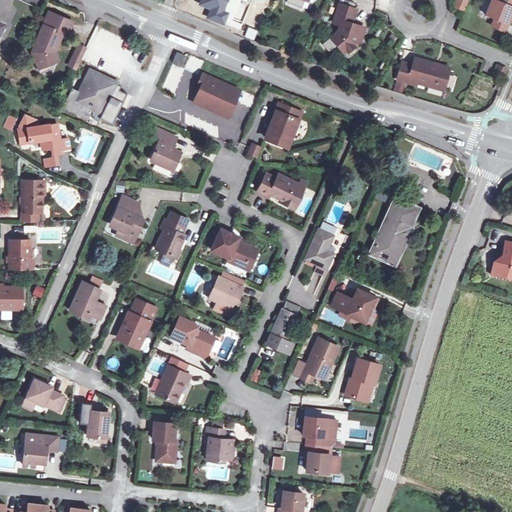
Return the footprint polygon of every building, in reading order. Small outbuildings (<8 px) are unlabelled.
[(468,0),(456,0),(454,7),(464,11),(468,0)] [(511,0),(490,0),(484,15),(495,20),(507,24),(510,15),(511,10),(511,0)] [(350,20),(354,9),(339,4),(333,23),(340,25),(338,31),(331,37),(323,44),(330,52),(338,45),(344,52),(355,43),(360,26),(352,23),(350,20)] [(31,51),(37,67),(47,63),(48,65),(58,61),(54,52),(62,34),(66,36),(72,23),(48,13),(31,51)] [(504,31),(507,24),(495,20),(492,26),(504,31)] [(365,28),(360,26),(355,43),(365,28)] [(78,44),(73,54),(81,58),(85,48),(78,44)] [(172,63),(182,67),(185,57),(176,53),(172,63)] [(76,68),(81,58),(73,54),(68,64),(76,68)] [(433,84),(443,87),(448,69),(413,58),(411,66),(401,63),(396,79),(414,85),(415,83),(432,88),(433,84)] [(51,71),(48,65),(47,63),(37,67),(41,75),(51,71)] [(497,67),(494,75),(502,78),(505,71),(497,67)] [(94,114),(101,118),(117,82),(90,69),(76,101),(96,110),(94,114)] [(195,83),(200,85),(202,86),(204,83),(201,82),(204,74),(200,72),(195,83)] [(225,83),(204,74),(201,82),(204,83),(202,86),(200,85),(193,100),(227,114),(238,89),(229,85),(228,82),(225,83)] [(278,103),(275,111),(300,120),(303,112),(278,103)] [(264,141),(281,147),(287,132),(295,135),(300,120),(275,111),(264,141)] [(3,127),(13,130),(16,117),(7,115),(3,127)] [(59,141),(57,124),(48,126),(47,125),(37,126),(36,120),(25,115),(22,121),(25,122),(27,128),(17,129),(19,141),(29,140),(29,142),(41,141),(42,150),(52,148),(52,152),(61,150),(69,149),(68,139),(59,141)] [(25,122),(22,121),(17,129),(27,128),(25,122)] [(151,160),(169,168),(173,160),(176,161),(180,152),(174,149),(172,145),(176,137),(156,127),(150,139),(159,143),(151,160)] [(289,150),(295,135),(287,132),(281,147),(289,150)] [(262,147),(252,143),(247,154),(257,158),(262,147)] [(294,208),(300,196),(297,195),(302,185),(300,184),(279,174),(276,179),(266,173),(257,191),(268,196),(269,193),(281,199),(284,201),(283,203),(294,208)] [(37,212),(41,212),(41,181),(21,180),(21,221),(37,220),(37,212)] [(119,226),(118,229),(125,233),(123,238),(133,242),(143,219),(134,215),(139,203),(122,196),(111,222),(119,226)] [(380,232),(373,248),(393,257),(404,229),(408,230),(417,208),(395,198),(385,221),(386,222),(382,233),(380,232)] [(174,258),(182,241),(179,239),(181,233),(184,226),(166,218),(162,228),(165,229),(155,250),(174,258)] [(332,253),(326,250),(334,230),(321,224),(318,230),(317,229),(304,258),(326,268),(332,253)] [(125,233),(118,229),(115,234),(123,238),(125,233)] [(219,229),(219,230),(215,239),(210,250),(227,257),(235,261),(234,264),(243,268),(253,248),(236,240),(237,237),(219,229)] [(393,257),(373,248),(370,254),(395,265),(409,231),(408,230),(404,229),(393,257)] [(511,273),(511,243),(495,239),(492,254),(493,257),(486,262),(483,261),(480,273),(504,279),(506,272),(511,273)] [(8,269),(29,269),(29,257),(29,240),(8,240),(8,269)] [(257,249),(253,248),(243,268),(248,270),(257,249)] [(223,271),(220,277),(240,285),(242,280),(223,271)] [(240,285),(220,277),(218,277),(209,298),(216,301),(213,309),(223,313),(229,311),(235,296),(238,297),(242,287),(240,285)] [(70,310),(81,315),(83,311),(89,313),(100,318),(105,306),(95,301),(100,290),(82,282),(70,310)] [(34,294),(41,296),(44,288),(37,286),(34,294)] [(1,288),(0,288),(0,309),(21,309),(20,288),(1,288)] [(345,313),(363,321),(374,297),(356,289),(351,299),(337,292),(331,305),(345,312),(345,313)] [(157,308),(136,299),(118,337),(139,347),(157,308)] [(285,303),(281,310),(295,316),(298,309),(285,303)] [(295,316),(281,310),(270,334),(274,336),(270,345),(284,351),(288,342),(284,340),(295,316)] [(2,319),(12,318),(11,311),(1,311),(2,319)] [(186,348),(203,355),(206,348),(209,350),(214,337),(197,330),(194,323),(179,316),(170,335),(188,343),(186,348)] [(319,339),(307,366),(301,379),(308,382),(311,374),(315,376),(323,380),(331,363),(333,364),(339,348),(319,339)] [(288,342),(284,351),(289,353),(293,344),(288,342)] [(116,370),(120,360),(110,357),(106,367),(116,370)] [(172,357),(168,365),(186,373),(189,364),(172,357)] [(345,394),(365,400),(371,382),(374,383),(379,364),(358,358),(352,377),(351,376),(345,394)] [(293,375),(301,379),(307,366),(299,363),(293,375)] [(156,393),(174,401),(180,388),(182,389),(185,382),(187,383),(191,375),(186,373),(168,365),(156,393)] [(249,379),(257,383),(262,371),(254,367),(249,379)] [(63,395),(50,389),(51,387),(35,379),(25,399),(34,403),(35,400),(59,411),(62,405),(59,403),(63,395)] [(371,382),(365,400),(369,401),(374,383),(371,382)] [(98,436),(105,436),(108,411),(90,409),(90,403),(81,402),(79,422),(87,423),(87,435),(98,436)] [(307,434),(306,443),(323,445),(324,441),(326,418),(305,416),(303,434),(307,434)] [(209,419),(208,427),(221,428),(221,420),(209,419)] [(166,457),(174,458),(176,440),(173,440),(174,423),(153,421),(152,438),(157,439),(156,460),(165,461),(166,457)] [(229,451),(232,447),(232,439),(221,437),(222,429),(221,428),(208,427),(207,427),(206,437),(208,437),(206,459),(220,460),(224,457),(228,458),(229,451)] [(58,436),(44,435),(43,445),(25,443),(23,464),(34,466),(35,462),(45,463),(46,449),(56,450),(58,436)] [(323,453),(323,445),(306,443),(305,451),(310,452),(309,458),(308,470),(328,472),(328,471),(330,455),(330,454),(323,453)] [(340,456),(330,455),(328,471),(338,472),(340,456)] [(0,456),(0,466),(15,468),(16,458),(0,456)] [(278,506),(277,511),(295,511),(295,508),(301,509),(303,492),(292,490),(284,490),(283,490),(281,506),(278,506)] [(36,511),(38,504),(26,503),(26,508),(25,511),(21,511),(19,511),(18,511),(36,511)]
